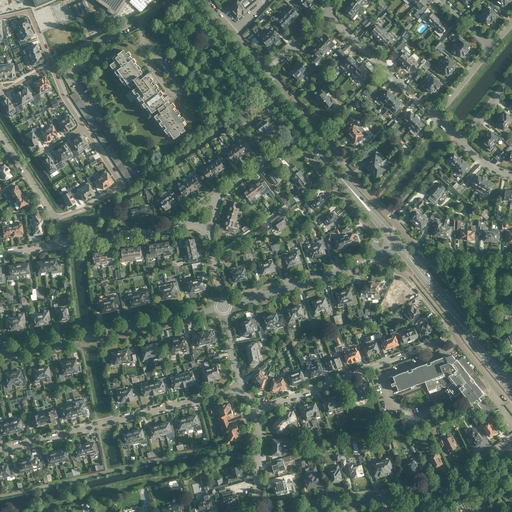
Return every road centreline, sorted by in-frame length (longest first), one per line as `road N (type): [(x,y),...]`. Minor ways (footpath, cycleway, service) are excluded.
road 1 (residential): [(430,262),(266,69)]
road 2 (residential): [(0,450),(239,388)]
road 3 (secondary): [(345,183),(189,0)]
road 4 (residential): [(0,350),(222,306)]
road 5 (residential): [(253,414),(452,338)]
road 6 (secondary): [(395,247),(511,391)]
road 7 (residential): [(294,137),(172,0)]
road 8 (residential): [(222,306),(376,258)]
road 9 (residential): [(435,115),(325,12)]
road 10 (residential): [(376,258),(374,234),(294,137)]
road 11 (secondary): [(511,378),(421,266)]
road 12 (tertiary): [(382,499),(435,490),(511,446)]
road 13 (residential): [(55,217),(118,187),(84,128)]
road 14 (residential): [(58,243),(183,225)]
